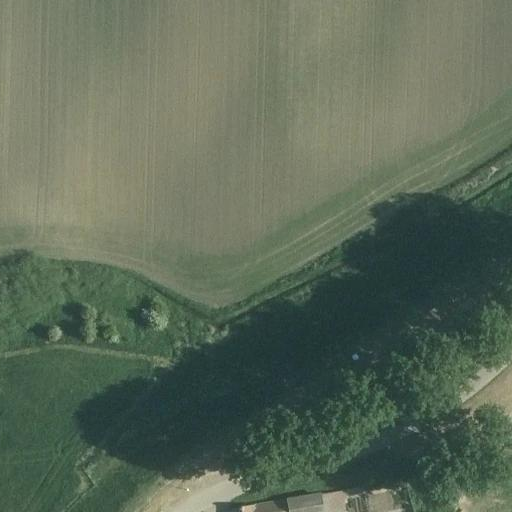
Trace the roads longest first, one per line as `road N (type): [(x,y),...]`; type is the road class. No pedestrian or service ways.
road 1 (track): [(126,451),(275,387),(511,304)]
road 2 (unclassified): [(188,511),(229,488),(406,429),(511,348)]
